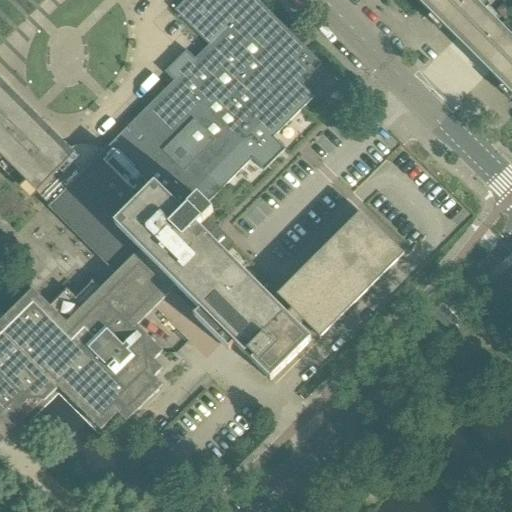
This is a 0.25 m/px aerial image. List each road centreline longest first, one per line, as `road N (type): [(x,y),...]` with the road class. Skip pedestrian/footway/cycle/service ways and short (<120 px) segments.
road 1 (tertiary): [(254,511),(511,251)]
road 2 (residential): [(511,187),(325,0)]
